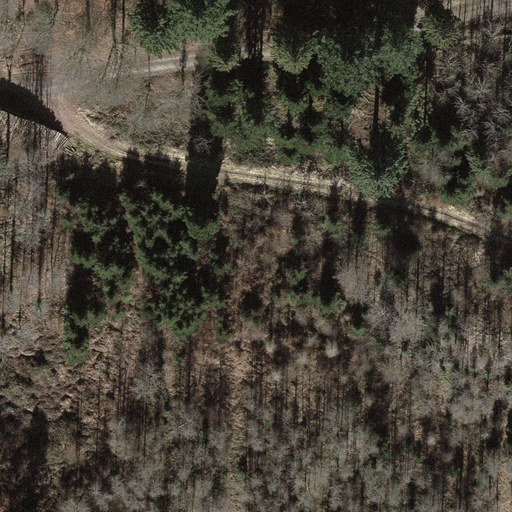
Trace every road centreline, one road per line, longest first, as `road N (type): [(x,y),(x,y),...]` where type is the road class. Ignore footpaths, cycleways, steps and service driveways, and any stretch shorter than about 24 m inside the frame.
road 1 (track): [(21,86),(63,123),(168,164),(381,200),(511,244)]
road 2 (track): [(511,3),(345,42),(21,86),(0,81)]
